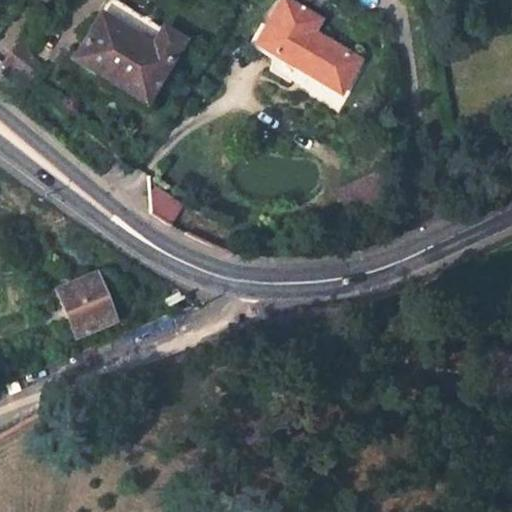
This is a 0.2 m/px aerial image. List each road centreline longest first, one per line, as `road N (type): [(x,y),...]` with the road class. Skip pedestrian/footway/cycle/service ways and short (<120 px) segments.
road 1 (primary): [(0,125),(138,237),(239,281)]
road 2 (primary): [(239,281),(367,273),(511,209)]
road 3 (residential): [(0,410),(211,325),(233,309),(239,281)]
